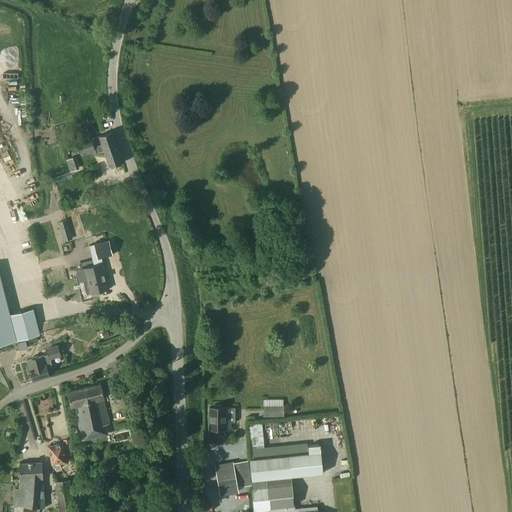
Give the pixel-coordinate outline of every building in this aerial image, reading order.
[(109,145),(116,143),(112,132),(100,136),(102,144),(97,146),(99,153),(105,151),(110,149),(109,145)] [(91,139),(76,143),(80,155),(95,150),(91,139)] [(110,149),(105,151),(110,167),(123,163),(116,143),(109,145),(110,149)] [(60,229),(64,242),(72,239),(69,227),(60,229)] [(112,255),(109,241),(89,246),(93,260),(112,255)] [(86,294),(91,293),(109,289),(103,263),(84,268),(84,267),(76,269),(79,283),(83,282),(86,294)] [(0,276),(0,345),(40,335),(33,309),(10,315),(0,276)] [(48,355),(44,356),(27,360),(33,381),(50,376),(47,366),(52,365),(50,360),(61,357),(58,345),(46,348),(48,355)] [(101,384),(68,392),(71,406),(74,406),(82,439),(98,436),(96,427),(109,425),(103,399),(105,399),(101,384)] [(282,416),(282,398),(261,399),(261,416),(282,416)] [(209,407),(209,429),(225,429),(225,428),(230,428),(230,423),(234,423),(235,409),(225,408),(225,407),(221,407),(221,405),(214,405),(214,407),(209,407)] [(63,439),(65,450),(66,455),(72,454),(69,438),(63,439)] [(63,444),(49,447),(53,464),(53,467),(61,466),(60,463),(66,462),(63,444)] [(308,453),(289,455),(291,467),(292,476),(323,472),(320,444),(311,445),(307,445),(308,453)] [(261,458),(249,459),(252,488),(253,511),(270,509),(290,507),(291,507),(294,507),(294,505),(292,476),(291,467),(289,455),(285,455),(261,458)] [(14,497),(13,507),(18,507),(18,506),(34,507),(40,507),(45,508),(43,479),(42,462),(20,463),(21,480),(20,480),(19,489),(15,489),(14,497)] [(215,465),(218,483),(236,480),(233,462),(215,465)] [(55,482),(59,511),(76,511),(75,505),(74,505),(70,480),(55,482)]
